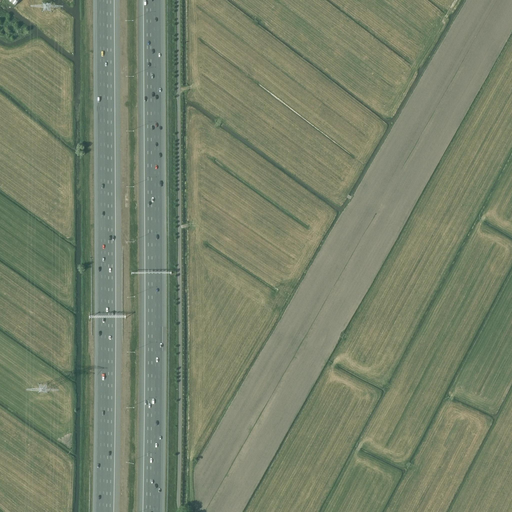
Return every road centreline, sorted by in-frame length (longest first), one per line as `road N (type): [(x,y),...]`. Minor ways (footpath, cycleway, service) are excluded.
road 1 (unclassified): [(180,511),(177,0)]
road 2 (motorway): [(103,0),(104,511)]
road 3 (motorway): [(151,511),(151,0)]
